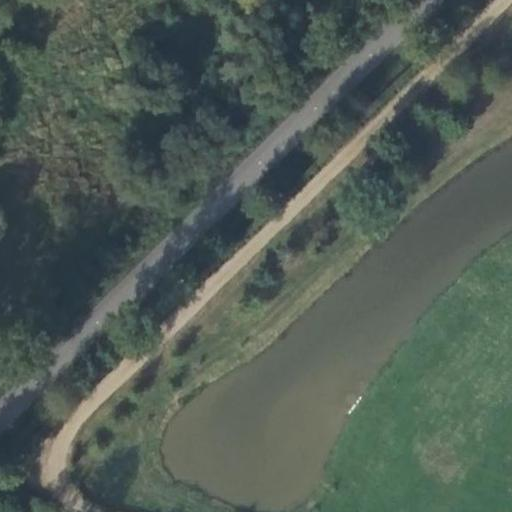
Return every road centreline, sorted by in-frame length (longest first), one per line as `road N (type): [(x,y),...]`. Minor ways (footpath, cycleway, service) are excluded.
road 1 (track): [(50,511),(58,435),(506,0)]
road 2 (unclassified): [(436,0),(0,407)]
